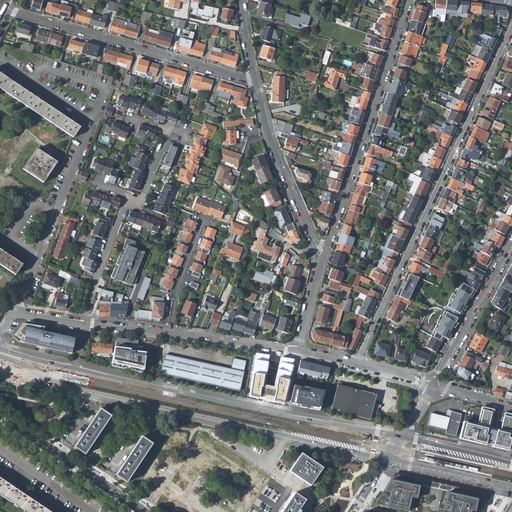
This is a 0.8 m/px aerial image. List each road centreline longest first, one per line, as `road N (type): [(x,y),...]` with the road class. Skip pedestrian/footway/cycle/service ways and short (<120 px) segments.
road 1 (primary): [(403,435),(0,352)]
road 2 (residential): [(356,364),(511,25)]
road 3 (primary): [(0,352),(62,386),(284,437)]
road 4 (residential): [(409,0),(324,251)]
road 5 (residential): [(254,83),(3,6)]
road 6 (residential): [(14,314),(88,129)]
road 7 (residential): [(315,243),(269,140),(254,83)]
road 8 (residential): [(142,511),(0,415)]
road 9 (residential): [(511,243),(432,385)]
road 10 (residential): [(83,324),(120,211),(134,199)]
road 11 (primary): [(386,459),(511,488)]
road 12 (residential): [(169,334),(296,351)]
